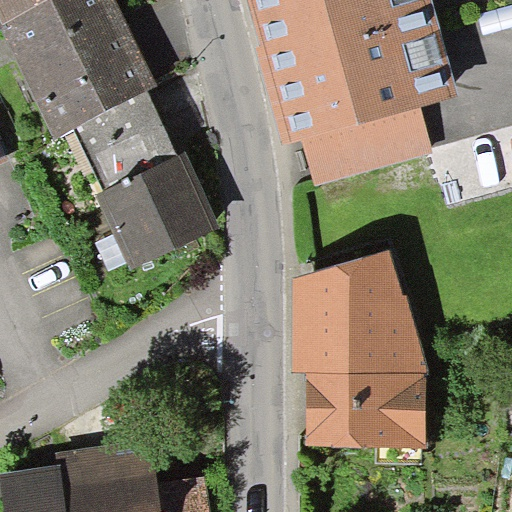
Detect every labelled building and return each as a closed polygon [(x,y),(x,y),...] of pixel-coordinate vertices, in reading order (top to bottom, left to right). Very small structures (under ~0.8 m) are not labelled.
[(56,141),(71,132),(141,95),(147,93),(101,0),(51,0),(0,27),(56,141)] [(0,0),(0,26),(0,27),(51,0),(0,0)] [(386,6),(384,0),(251,0),(291,143),(299,141),(311,184),(425,152),(414,109),(416,108),(387,5),(386,6)] [(133,265),(205,231),(141,95),(71,132),(133,265)] [(380,254),(309,274),(308,441),(416,444),(417,379),(380,254)] [(153,487),(149,461),(53,476),(59,511),(197,511),(193,482),(153,487)] [(59,511),(53,476),(0,483),(0,491),(3,511),(59,511)]
